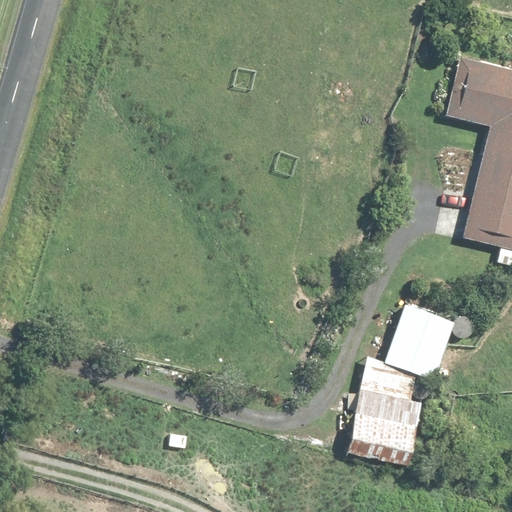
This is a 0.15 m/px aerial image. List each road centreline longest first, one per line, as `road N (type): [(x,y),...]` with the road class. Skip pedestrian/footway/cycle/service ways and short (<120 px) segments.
road 1 (unknown): [(0,329),(240,398),(285,399),(319,366),(399,167)]
road 2 (unclassified): [(0,167),(49,0)]
